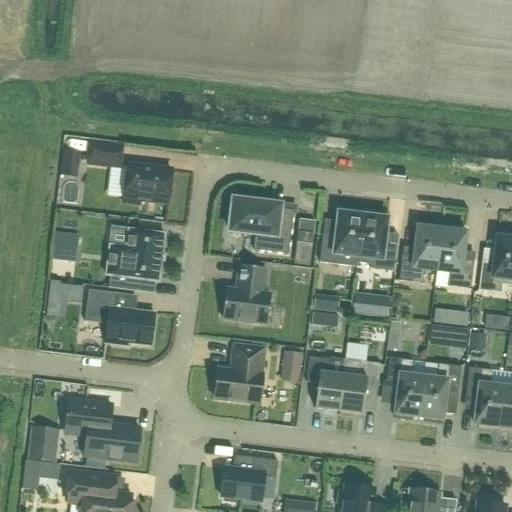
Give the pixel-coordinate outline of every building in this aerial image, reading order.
[(88,145),(89,135),(68,134),(67,143),(88,145)] [(121,149),(89,145),(87,165),(118,169),(121,149)] [(175,164),(202,163),(202,148),(174,148),(175,164)] [(77,163),(78,154),(64,153),(63,161),(77,163)] [(171,173),(127,168),(122,203),(139,205),(140,201),(167,205),(171,173)] [(288,256),(293,213),(279,211),(280,207),(232,201),(228,233),(255,236),(253,252),(288,256)] [(356,265),(363,213),(350,211),(350,216),(337,214),(334,238),(322,237),(318,264),(356,269),(357,265),(356,265)] [(375,214),(363,213),(356,265),(357,265),(370,266),(369,271),(393,274),(396,246),(384,244),(387,220),(374,219),(375,214)] [(298,234),(313,236),(314,222),(299,221),(298,234)] [(436,272),(441,232),(436,232),(437,228),(417,226),(414,257),(402,255),(398,283),(421,286),(423,271),(436,272)] [(445,233),(441,232),(436,272),(448,274),(446,289),(470,291),(473,264),(461,262),(465,231),(446,229),(445,233)] [(164,236),(127,232),(122,278),(109,276),(108,290),(134,293),(136,281),(158,284),(164,236)] [(298,234),(296,244),(311,246),(313,236),(298,234)] [(511,288),(511,237),(497,235),(493,270),(481,269),(478,293),(501,296),(502,287),(511,288)] [(56,236),(53,260),(74,262),(76,238),(56,236)] [(296,245),(295,257),(310,259),(311,246),(296,245)] [(254,324),(267,326),(270,297),(262,296),(265,271),(239,268),(236,293),(225,292),(222,320),(239,322),(242,326),(250,327),(254,324)] [(51,283),(46,317),(62,319),(66,288),(59,287),(59,284),(51,283)] [(104,345),(127,348),(127,345),(150,348),(154,315),(113,310),(115,295),(88,292),(84,323),(106,326),(104,345)] [(364,316),(366,297),(355,295),(352,315),(364,316)] [(313,298),(312,311),(320,311),(321,298),(313,298)] [(452,313),(450,327),(466,329),(467,315),(452,313)] [(312,315),(310,326),(320,328),(321,316),(312,315)] [(500,318),(499,331),(508,332),(509,319),(500,318)] [(428,347),(440,348),(442,329),(431,327),(428,347)] [(471,336),(470,350),(479,351),(480,337),(471,336)] [(388,341),(387,350),(396,351),(397,342),(388,341)] [(263,351),(233,348),(230,373),(217,372),(216,382),(212,385),(211,394),(214,397),(214,400),(258,406),(262,377),(260,377),(263,351)] [(279,382),(298,384),(301,355),(283,353),(279,382)] [(342,377),(343,373),(344,362),(328,359),(328,361),(308,359),(305,384),(317,385),(314,410),(338,413),(342,377)] [(393,420),(411,422),(412,418),(418,419),(423,379),(410,378),(412,363),(389,360),(386,384),(398,385),(393,420)] [(342,377),(338,413),(362,416),(364,394),(376,396),(380,366),(358,363),(344,362),(343,373),(342,377)] [(423,424),(441,426),(445,391),(457,393),(460,369),(437,366),(435,381),(423,379),(418,419),(424,420),(423,424)] [(497,433),(502,389),(489,388),(491,373),(468,370),(465,394),(477,395),(473,426),(478,426),(477,431),(497,433)] [(511,390),(502,389),(497,433),(511,434),(511,390)] [(64,435),(86,437),(84,457),(135,463),(139,432),(109,428),(111,408),(68,403),(64,435)] [(57,465),(61,431),(33,428),(29,461),(57,465)] [(263,479),(275,481),(277,463),(252,460),(250,474),(224,470),(220,498),(224,499),(224,503),(236,505),(236,500),(260,503),(263,479)] [(26,462),(22,489),(35,491),(36,478),(54,481),(56,465),(29,462),(26,462)] [(129,511),(131,497),(113,495),(115,479),(71,474),(67,505),(83,507),(82,511),(129,511)] [(384,511),(385,510),(371,508),(373,491),(345,487),(344,493),(339,493),(338,507),(342,507),(341,511),(384,511)] [(438,511),(440,496),(409,492),(405,511),(438,511)]
